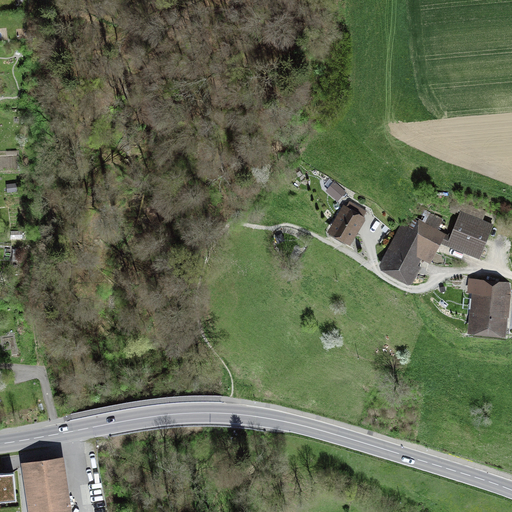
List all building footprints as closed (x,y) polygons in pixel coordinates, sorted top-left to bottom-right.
[(338,199),(345,190),(333,180),(326,189),(338,199)] [(16,191),(16,184),(7,185),(7,192),(16,191)] [(366,210),(351,201),(345,211),(345,210),(342,214),(339,212),(334,221),(337,222),(333,230),(349,239),(361,220),(360,219),(366,210)] [(492,226),(460,213),(448,244),(479,256),(492,226)] [(423,245),(434,251),(443,234),(418,221),(413,230),(409,228),(397,251),(390,248),(381,264),(412,280),(418,269),(412,266),(423,245)] [(504,282),(470,279),(469,291),(480,292),(478,316),(471,316),(470,327),(500,330),(504,282)] [(68,511),(60,459),(28,464),(34,511),(68,511)] [(0,497),(5,497),(5,494),(15,493),(13,472),(0,473),(0,497)]
